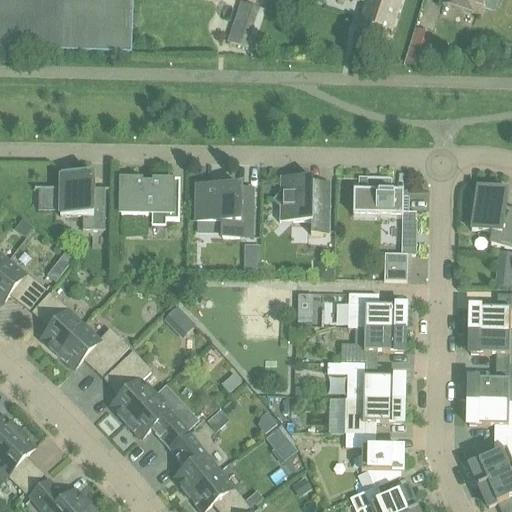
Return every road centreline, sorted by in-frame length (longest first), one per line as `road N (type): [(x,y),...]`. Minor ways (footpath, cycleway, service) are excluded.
road 1 (residential): [(0,156),(443,166)]
road 2 (residential): [(463,511),(439,444),(443,166)]
road 3 (residential): [(148,511),(0,361)]
